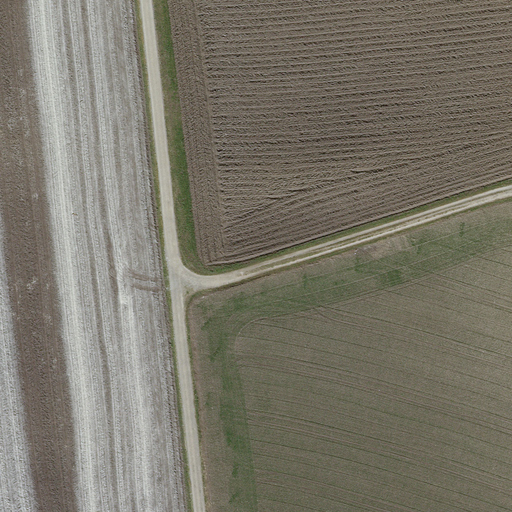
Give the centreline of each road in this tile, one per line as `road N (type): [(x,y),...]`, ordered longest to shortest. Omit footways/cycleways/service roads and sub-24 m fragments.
road 1 (track): [(149,0),(204,511)]
road 2 (track): [(181,290),(511,192)]
